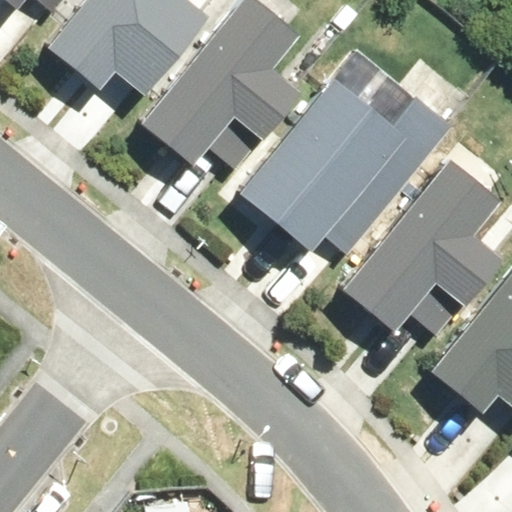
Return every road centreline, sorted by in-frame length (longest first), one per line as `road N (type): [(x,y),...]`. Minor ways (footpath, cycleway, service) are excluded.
road 1 (residential): [(347,511),(292,430),(159,325)]
road 2 (residential): [(159,325),(0,504)]
road 3 (residential): [(159,325),(0,194)]
